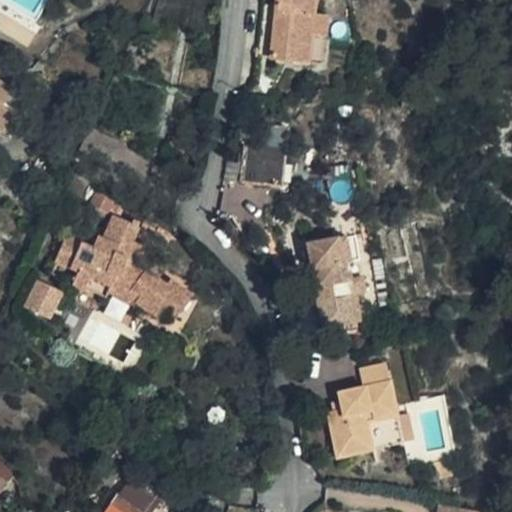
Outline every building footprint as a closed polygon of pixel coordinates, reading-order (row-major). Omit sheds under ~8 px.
[(319,67),(325,18),(313,16),(315,0),(276,0),(269,61),(319,67)] [(13,76),(0,68),(0,100),(11,107),(20,94),(12,88),(15,81),(11,79),(13,76)] [(17,111),(11,107),(0,100),(0,126),(18,137),(28,121),(16,114),(17,111)] [(250,136),(250,137),(249,138),(249,139),(248,140),(248,142),(242,177),(269,179),(277,132),(277,127),(267,126),(265,131),(258,132),(258,137),(250,136)] [(141,274),(134,270),(145,248),(132,241),(138,230),(114,215),(102,238),(94,235),(86,251),(65,239),(53,262),(73,275),(67,287),(101,306),(109,292),(135,307),(137,303),(165,319),(171,308),(180,313),(191,294),(169,281),(166,285),(143,271),(141,274)] [(308,236),(315,272),(318,297),(324,325),(357,319),(343,230),(308,236)] [(318,297),(315,272),(296,275),(300,299),(318,297)] [(37,278),(25,307),(53,318),(65,288),(37,278)] [(329,404),(333,436),(348,434),(350,449),(373,446),(369,419),(398,415),(391,362),(363,366),(365,383),(341,387),(344,402),(329,404)] [(97,404),(107,392),(92,380),(82,392),(97,404)] [(402,442),(398,415),(369,419),(373,446),(402,442)] [(90,445),(103,455),(113,441),(98,433),(90,445)] [(348,434),(333,436),(336,451),(350,449),(348,434)] [(0,494),(8,487),(7,484),(12,479),(0,465),(0,494)] [(111,486),(117,473),(102,465),(96,479),(111,486)] [(146,511),(156,500),(129,479),(105,511),(106,511),(146,511)] [(169,511),(170,511),(169,506),(165,503),(161,501),(156,503),(152,507),(152,511),(169,511)]
